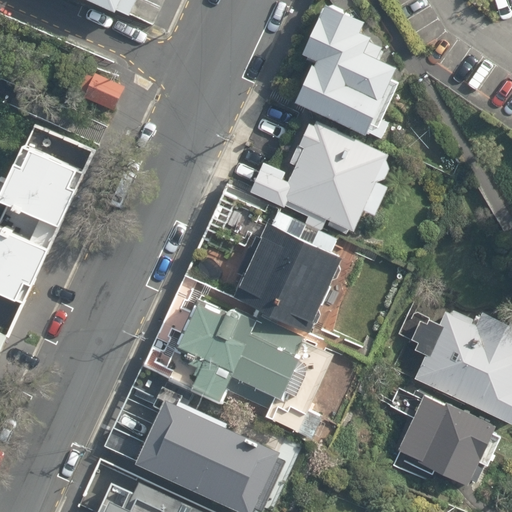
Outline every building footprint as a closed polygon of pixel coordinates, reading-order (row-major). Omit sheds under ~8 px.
[(142,0),(108,0),(136,12),(142,0)] [(366,19),(325,2),(305,50),(314,54),(296,97),(373,130),(402,63),(366,48),(372,35),(361,30),(366,19)] [(121,91),(83,76),(74,98),(112,113),(121,91)] [(264,162),(252,188),(351,232),(387,151),(314,119),(290,173),(264,162)] [(87,168),(25,139),(0,191),(0,195),(61,223),(87,168)] [(276,208),(236,294),(308,328),(349,242),(276,208)] [(48,244),(0,222),(0,287),(23,298),(48,244)] [(511,331),(459,291),(421,370),(511,419),(511,331)] [(338,357),(212,301),(175,384),(301,440),(338,357)] [(428,314),(409,306),(397,336),(416,344),(428,314)] [(496,427),(425,392),(398,446),(468,482),(496,427)] [(259,511),(284,455),(171,406),(144,468),(244,511),(259,511)] [(211,511),(148,482),(132,511),(211,511)]
